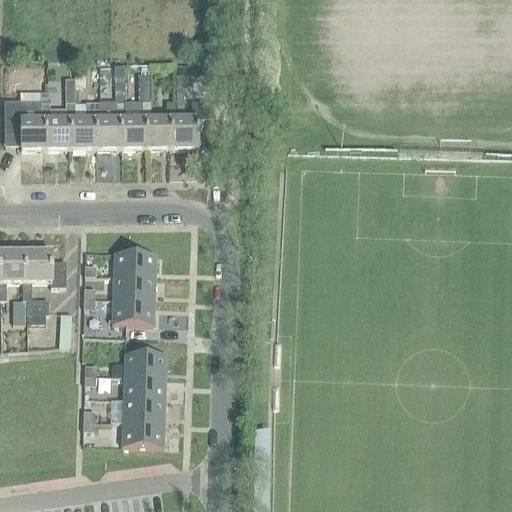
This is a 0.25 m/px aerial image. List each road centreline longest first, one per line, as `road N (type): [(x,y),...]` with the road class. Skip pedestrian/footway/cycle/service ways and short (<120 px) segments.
road 1 (residential): [(216,484),(216,228)]
road 2 (residential): [(0,211),(191,212),(216,228)]
road 3 (residential): [(216,484),(8,511)]
